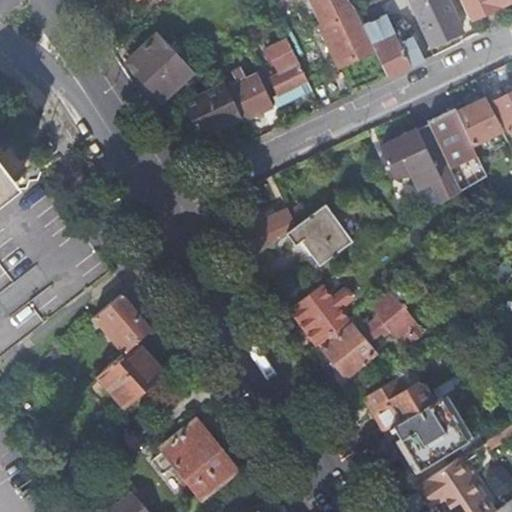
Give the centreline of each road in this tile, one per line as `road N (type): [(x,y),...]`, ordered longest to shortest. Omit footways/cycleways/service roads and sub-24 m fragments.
road 1 (residential): [(157,209),(511,44)]
road 2 (secondary): [(157,209),(351,511)]
road 3 (secondary): [(1,0),(76,82),(157,209)]
